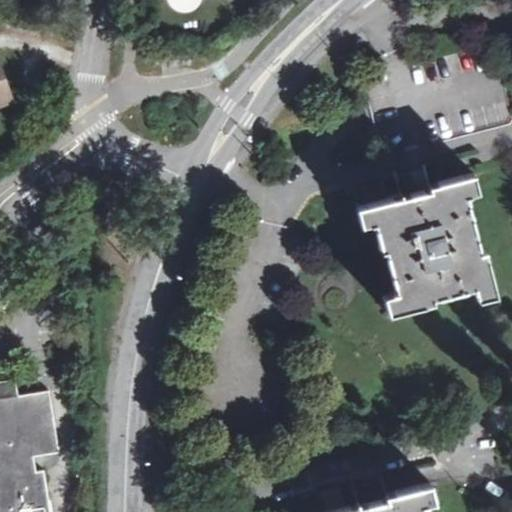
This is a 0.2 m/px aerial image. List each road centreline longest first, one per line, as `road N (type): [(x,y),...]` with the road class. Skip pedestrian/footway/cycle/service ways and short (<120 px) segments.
road 1 (tertiary): [(124,511),(126,441),(151,289),(208,160)]
road 2 (unclassified): [(100,0),(92,66),(111,131),(159,156),(208,160)]
road 3 (tertiary): [(208,160),(269,73),(344,0)]
